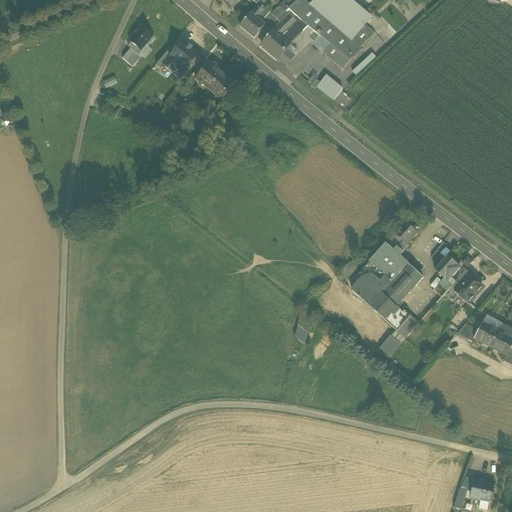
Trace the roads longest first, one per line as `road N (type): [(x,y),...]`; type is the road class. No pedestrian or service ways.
road 1 (residential): [(511,456),(318,415),(203,405),(166,418),(21,511)]
road 2 (tertiary): [(511,270),(180,0)]
